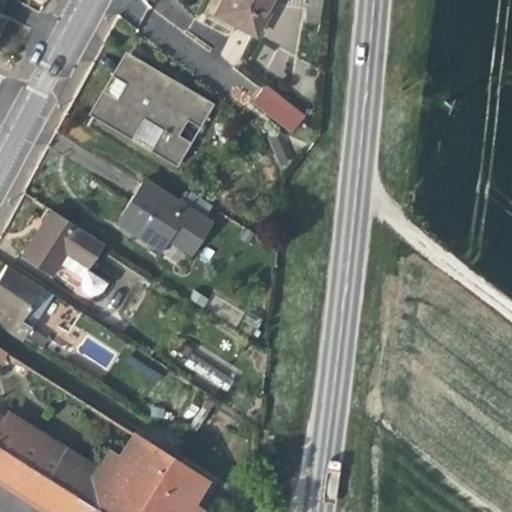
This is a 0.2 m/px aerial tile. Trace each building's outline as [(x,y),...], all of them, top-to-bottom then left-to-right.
[(223,0),(217,13),(256,34),(274,0),(223,0)] [(310,0),(308,12),(323,15),(324,0),(310,0)] [(321,25),(323,15),(308,12),(307,22),(321,25)] [(129,60),(118,78),(128,84),(123,92),(119,100),(108,94),(98,112),(134,133),(141,121),(161,133),(154,145),(174,157),(185,138),(178,134),(187,119),(194,123),(205,105),(129,60)] [(263,82),(250,98),(290,129),(302,113),(263,82)] [(134,133),(154,145),(161,133),(141,121),(134,133)] [(130,203),(118,221),(160,248),(167,237),(190,252),(209,222),(145,180),(130,203)] [(59,261),(81,275),(87,267),(103,241),(52,208),(39,228),(21,255),(50,274),(59,261)] [(0,326),(22,341),(25,337),(30,328),(53,293),(7,264),(0,275),(0,307),(4,310),(0,316),(0,326)] [(87,267),(81,275),(79,282),(82,289),(89,293),(96,292),(102,288),(107,280),(87,267)] [(30,328),(25,337),(43,348),(48,339),(30,328)] [(184,364),(226,390),(233,379),(192,353),(184,364)] [(9,409),(4,417),(104,480),(109,472),(9,409)] [(0,447),(88,504),(104,480),(4,417),(0,414),(0,447)] [(109,472),(104,480),(88,504),(100,511),(189,511),(195,503),(209,480),(134,432),(109,472)] [(0,480),(48,511),(100,511),(88,504),(0,447),(0,480)] [(205,511),(206,511),(195,503),(189,511),(205,511)]
